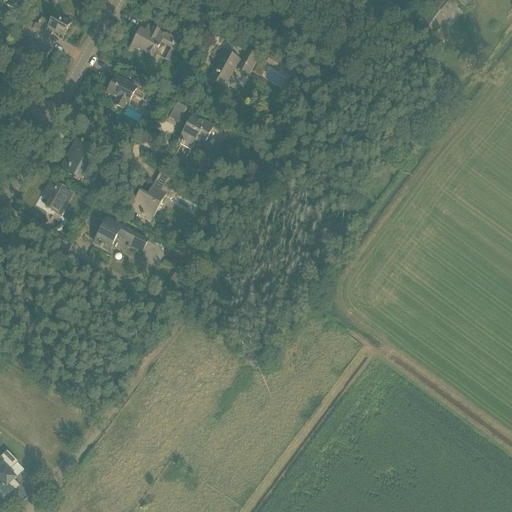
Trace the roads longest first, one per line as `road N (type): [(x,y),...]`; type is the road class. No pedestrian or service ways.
road 1 (track): [(372,66),(128,386),(0,313)]
road 2 (unclassified): [(24,511),(128,386)]
road 3 (unclassified): [(53,114),(118,0)]
